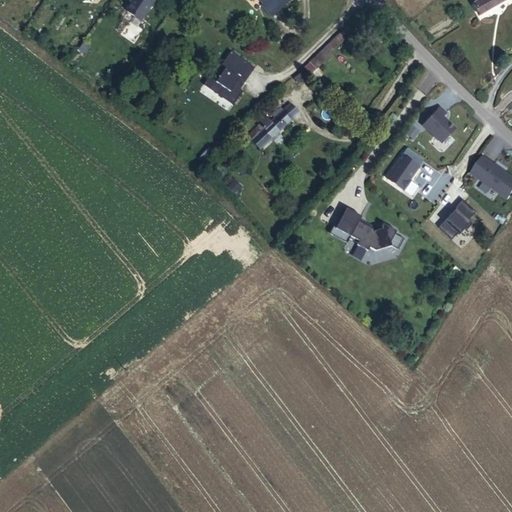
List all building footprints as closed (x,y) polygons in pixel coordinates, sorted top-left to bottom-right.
[(132,0),(131,3),(130,2),(126,8),(127,11),(140,21),(154,2),(155,2),(156,0),(132,0)] [(289,1),(288,0),(287,0),(282,5),(277,0),(267,0),(263,4),(262,5),(273,17),(289,1)] [(500,0),(475,0),(472,2),(479,13),(500,0)] [(372,17),(357,33),(366,42),(381,26),(372,17)] [(341,32),(326,46),(330,51),(344,38),(341,36),(343,34),(341,32)] [(85,53),(89,47),(83,43),(79,49),(85,53)] [(330,51),(326,46),(304,67),(316,79),(321,74),(316,68),(332,53),(330,51)] [(245,61),(231,51),(221,66),(218,63),(208,77),(216,82),(212,87),(219,93),(221,90),(227,94),(225,97),(234,103),(242,91),(240,89),(244,82),(235,76),(245,61)] [(255,68),(245,61),(235,76),(244,82),(255,68)] [(302,72),(294,79),(297,83),(306,77),(302,72)] [(216,82),(208,77),(203,84),(233,105),(234,103),(225,97),(227,94),(221,90),(219,93),(212,87),(216,82)] [(260,150),(300,113),(291,103),(283,110),(281,108),(272,116),(274,119),(271,122),(266,117),(259,123),(260,124),(247,136),(260,150)] [(440,107),(423,125),(441,143),(455,128),(443,117),(446,113),(440,107)] [(418,132),(411,127),(406,134),(413,139),(418,132)] [(408,159),(412,153),(407,150),(403,156),(408,159)] [(220,151),(214,157),(217,160),(223,155),(220,151)] [(412,153),(408,159),(418,166),(422,160),(412,153)] [(408,159),(403,156),(386,178),(404,191),(410,181),(409,180),(419,167),(418,166),(408,159)] [(483,157),(471,174),(508,199),(511,193),(511,177),(506,173),(505,173),(502,171),(503,170),(495,165),(494,165),(483,157)] [(248,170),(239,163),(234,170),(242,177),(248,170)] [(224,183),(229,187),(234,180),(230,177),(224,183)] [(234,180),(229,187),(228,188),(235,194),(242,187),(235,180),(234,180)] [(446,224),(440,230),(451,240),(457,234),(458,236),(465,228),(467,230),(472,224),(468,220),(476,212),(463,200),(454,209),(456,210),(452,214),(451,214),(444,222),(446,224)] [(335,229),(350,237),(359,241),(356,245),(367,251),(369,248),(375,251),(391,246),(397,249),(403,240),(394,235),(396,231),(383,225),(381,227),(382,229),(373,232),(372,229),(358,222),(361,217),(346,209),(344,214),(335,229)] [(347,243),(350,237),(335,229),(344,214),(341,212),(330,234),(347,243)] [(455,267),(450,273),(457,280),(462,274),(455,267)]
